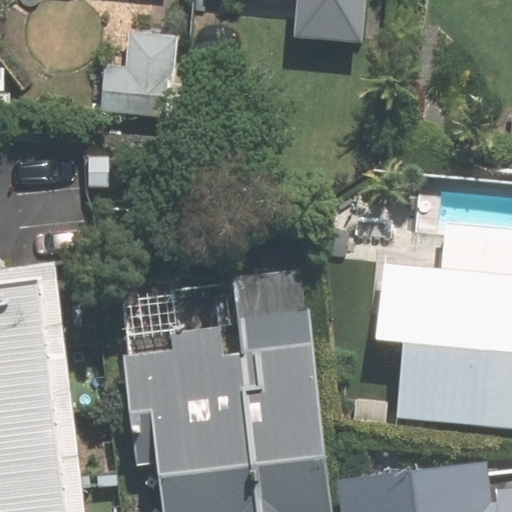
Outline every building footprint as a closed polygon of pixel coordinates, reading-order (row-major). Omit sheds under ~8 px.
[(309,0),(308,20),(370,23),(371,0),(309,0)] [(178,27),(100,24),(96,123),(174,126),(178,27)] [(406,315),(397,419),(511,429),(511,274),(396,264),(392,314),(406,315)] [(89,511),(62,265),(0,271),(0,511),(89,511)] [(338,511),(308,266),(117,289),(139,467),(158,465),(163,511),(338,511)] [(501,459),(340,477),(343,511),(511,511),(511,484),(504,485),(501,459)]
